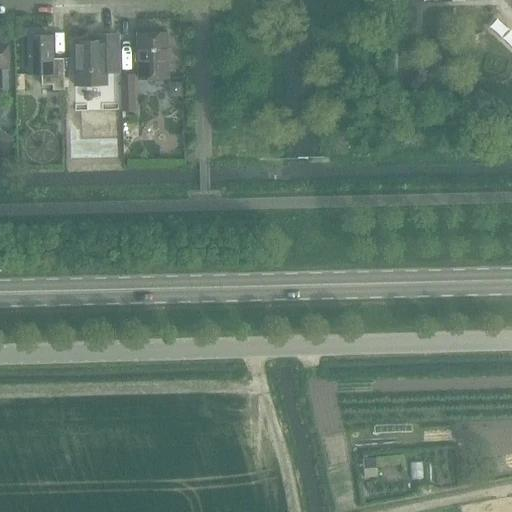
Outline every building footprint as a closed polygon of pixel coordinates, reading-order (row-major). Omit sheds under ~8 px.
[(411,6),(397,6),(397,23),(397,25),(397,26),(411,26),(411,6)] [(138,79),(167,78),(166,33),(137,34),(138,79)] [(106,72),(119,72),(118,34),(93,35),(93,36),(93,42),(74,42),(75,85),(106,85),(106,72)] [(53,90),(64,89),(63,58),(53,59),(52,35),(28,36),(29,74),(41,74),(41,85),(53,85),(53,90)] [(418,74),(407,84),(413,91),(424,81),(418,74)] [(122,111),(134,111),(133,75),(120,75),(122,111)] [(376,458),(362,459),(363,470),(376,469),(376,458)]
